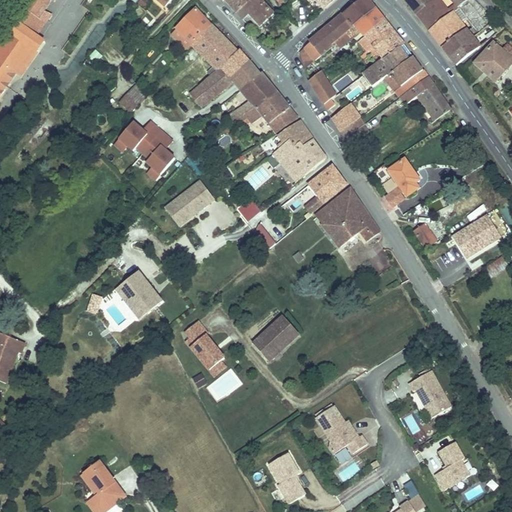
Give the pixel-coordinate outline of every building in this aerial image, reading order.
[(37,0),(32,7),(39,11),(30,24),(10,10),(2,20),(29,39),(13,63),(11,65),(17,69),(42,33),(35,27),(51,4),(45,0),(37,0)] [(32,7),(37,0),(16,0),(10,10),(30,24),(39,11),(32,7)] [(189,34),(208,17),(192,0),(191,0),(173,17),(174,18),(181,25),(186,31),(189,34)] [(265,0),(236,0),(233,3),(240,11),(246,6),(255,17),(263,10),(265,12),(271,6),(265,0)] [(346,0),(333,12),(307,33),(317,46),(332,33),(373,0),(372,0),(346,0)] [(381,11),(373,0),(332,33),(336,39),(358,21),(362,27),(381,11)] [(442,0),(419,0),(412,5),(426,22),(453,0),(448,0),(445,3),(442,0)] [(439,39),(462,21),(465,18),(480,6),(474,0),(453,0),(426,22),(439,39)] [(462,21),(439,39),(447,49),(469,32),(473,28),(486,17),(482,12),(487,9),(483,3),(480,6),(465,18),(471,26),(468,29),(462,21)] [(362,27),(346,39),(351,45),(367,33),(374,43),(371,46),(376,53),(380,50),(399,35),(381,11),(362,27)] [(233,43),(208,17),(189,34),(209,58),(203,63),(206,67),(182,88),(185,92),(189,88),(192,92),(186,97),(189,102),(202,92),(228,72),(224,67),(223,69),(214,59),(233,43)] [(486,17),(473,28),(479,36),(493,26),(486,17)] [(186,31),(181,25),(174,18),(169,23),(184,39),(189,34),(186,31)] [(0,23),(0,70),(8,60),(13,63),(29,39),(2,20),(0,23)] [(469,32),(447,49),(453,57),(475,40),(469,32)] [(307,33),(301,38),(311,51),(317,46),(307,33)] [(380,50),(390,63),(409,48),(408,48),(399,35),(380,50)] [(490,35),(473,56),(492,73),(511,52),(511,40),(506,35),(499,43),(490,35)] [(295,43),(303,58),(311,51),(301,38),(295,43)] [(245,52),(235,41),(233,43),(214,59),(223,69),(224,67),(230,62),(232,63),(245,52)] [(167,52),(169,55),(175,49),(172,46),(167,52)] [(418,62),(409,48),(390,63),(386,66),(396,79),(399,77),(418,62)] [(390,63),(380,50),(376,53),(359,65),(369,78),(380,70),(386,66),(390,63)] [(228,72),(235,80),(256,64),(245,52),(232,63),(230,62),(224,67),(228,72)] [(0,80),(5,74),(11,65),(13,63),(8,60),(0,70),(0,80)] [(423,69),(418,62),(399,77),(404,84),(408,81),(423,69)] [(227,99),(235,110),(243,104),(273,83),(256,64),(235,80),(243,89),(233,96),(232,96),(227,99)] [(386,66),(380,70),(390,83),(392,82),(396,79),(386,66)] [(408,81),(413,88),(428,77),(423,69),(408,81)] [(392,82),(398,88),(404,84),(399,77),(396,79),(392,82)] [(428,77),(413,88),(430,112),(445,101),(428,77)] [(273,83),(243,104),(248,112),(258,105),(265,113),(260,117),(267,127),(294,109),(273,83)] [(374,91),(379,97),(388,92),(383,85),(374,91)] [(136,86),(120,103),(131,112),(146,95),(136,86)] [(346,95),(329,108),(337,122),(356,109),(356,108),(346,95)] [(342,129),(360,116),(361,115),(356,109),(337,122),(342,129)] [(310,131),(297,112),(282,122),(288,131),(282,135),(287,141),(297,134),(300,138),(310,131)] [(346,136),(365,123),(360,116),(342,129),(346,136)] [(276,126),(282,135),(288,131),(282,122),(276,126)] [(134,123),(114,145),(122,152),(127,146),(132,150),(135,147),(149,159),(147,162),(153,167),(148,173),(156,181),(175,159),(165,150),(172,142),(151,123),(144,131),(134,123)] [(287,141),(274,150),(291,172),(323,149),(310,131),(300,138),(297,134),(287,141)] [(282,135),(269,143),(274,150),(287,141),(282,135)] [(400,151),(382,163),(402,190),(413,182),(409,177),(416,173),(400,151)] [(305,202),(342,176),(329,157),(304,174),(313,188),(301,196),(305,202)] [(368,227),(375,223),(347,179),(311,205),(334,238),(355,222),(358,220),(361,225),(365,222),(368,227)] [(199,182),(165,208),(180,227),(214,201),(199,182)] [(419,215),(409,223),(422,240),(432,233),(419,215)] [(506,219),(493,227),(498,235),(511,227),(506,219)] [(362,232),(368,227),(365,222),(361,225),(358,220),(355,222),(362,232)] [(258,227),(250,241),(266,250),(274,235),(258,227)] [(511,251),(508,245),(482,262),(486,268),(511,252),(511,251)] [(432,263),(446,286),(460,277),(447,255),(432,263)] [(140,274),(117,292),(138,319),(162,302),(140,274)] [(291,326),(275,308),(246,334),(253,343),(262,352),(291,326)] [(201,325),(190,312),(173,326),(203,362),(214,353),(218,350),(199,327),(201,325)] [(0,330),(0,368),(6,372),(20,339),(22,340),(25,331),(8,323),(4,332),(0,330)] [(219,359),(214,353),(203,362),(208,368),(219,359)] [(427,414),(447,404),(427,368),(405,380),(410,388),(412,386),(420,400),(422,399),(425,405),(423,406),(427,414)] [(197,390),(208,384),(201,373),(191,379),(197,390)] [(8,402),(1,409),(16,422),(22,414),(8,402)] [(348,448),(362,439),(357,431),(354,432),(350,426),(344,424),(343,421),(335,409),(317,421),(326,436),(325,442),(329,449),(343,440),(348,448)] [(438,487),(464,473),(456,457),(459,455),(450,439),(434,448),(442,464),(430,471),(438,487)] [(300,489),(290,470),(294,468),(283,447),(264,458),(275,478),(273,479),(284,498),(300,489)] [(120,488),(95,453),(79,464),(94,485),(91,487),(90,488),(100,502),(120,488)] [(360,459),(340,469),(344,479),(365,469),(360,459)] [(94,485),(79,464),(76,467),(91,487),(94,485)] [(100,502),(90,488),(89,488),(81,494),(92,508),(100,502)] [(412,511),(403,497),(394,503),(395,505),(384,511),(412,511)] [(384,511),(395,505),(394,503),(379,511),(384,511)]
